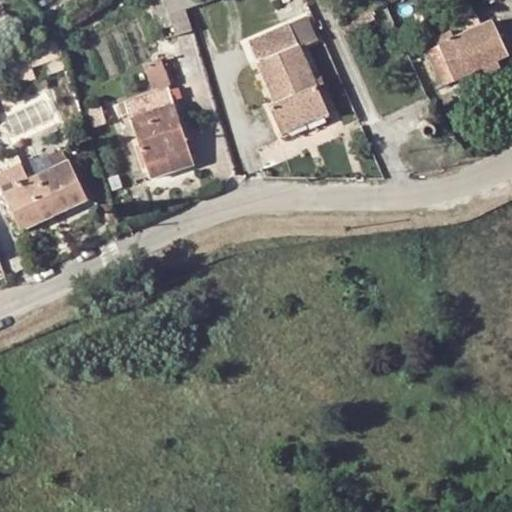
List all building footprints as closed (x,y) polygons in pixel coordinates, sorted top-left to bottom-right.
[(173,0),(144,0),(152,23),(164,20),(168,31),(183,26),(178,12),(173,0)] [(194,4),(204,0),(173,0),(178,12),(195,7),(194,4)] [(448,21),(436,26),(440,33),(420,54),(422,69),(443,106),(457,100),(457,86),(482,71),(487,75),(501,69),(498,62),(511,55),(491,11),(483,15),(478,7),(468,11),(472,20),(452,29),(448,21)] [(287,18),(298,47),(312,41),(298,14),(287,18)] [(274,131),(325,112),(298,47),(287,18),(245,35),(269,98),(262,101),(274,131)] [(50,32),(2,55),(9,73),(58,53),(50,32)] [(143,64),(150,82),(118,94),(146,174),(189,159),(155,60),(143,64)] [(83,190),(70,152),(26,170),(20,154),(0,160),(0,179),(12,210),(46,197),(49,204),(83,190)] [(15,217),(49,204),(46,197),(12,210),(15,217)]
